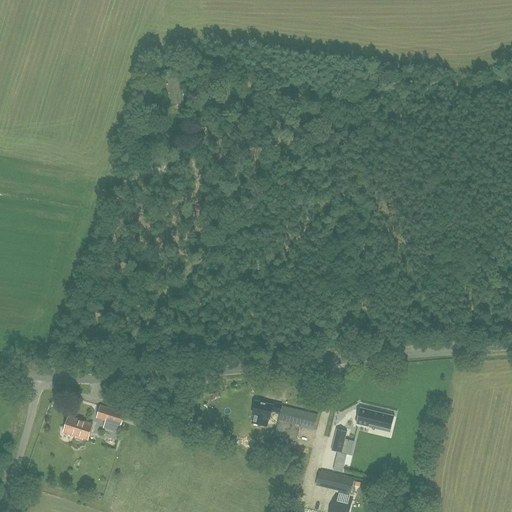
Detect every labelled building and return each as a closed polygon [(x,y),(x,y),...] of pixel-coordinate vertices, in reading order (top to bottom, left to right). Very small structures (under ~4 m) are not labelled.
[(181,91),(175,68),(180,67),(179,60),(166,63),(167,70),(163,71),(173,106),(184,104),(181,91)] [(282,414),(284,407),(284,406),(282,406),(282,405),(265,401),(265,403),(256,401),(252,414),(270,418),(272,411),(280,413),(282,414)] [(124,413),(101,406),(97,417),(120,424),(124,413)] [(313,430),(317,415),(284,407),(282,414),(280,413),(275,435),(296,441),(300,427),(313,430)] [(360,407),(356,424),(369,427),(369,425),(385,429),(388,414),(360,407)] [(92,424),(69,417),(64,431),(76,435),(76,436),(76,437),(81,439),(83,438),(83,437),(87,439),(92,424)] [(347,432),(336,429),(334,439),(344,442),(347,432)] [(342,472),(346,454),(342,453),(338,452),(333,470),(342,472)] [(344,478),(340,495),(350,497),(352,490),(371,495),(373,485),(344,478)]
